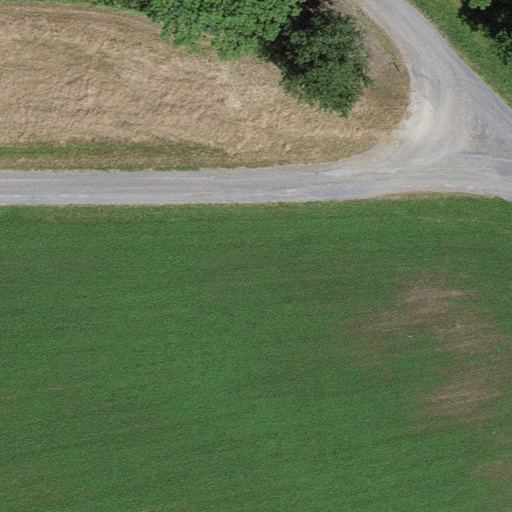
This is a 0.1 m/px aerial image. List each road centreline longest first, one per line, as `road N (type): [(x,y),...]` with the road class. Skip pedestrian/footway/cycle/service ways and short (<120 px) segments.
road 1 (track): [(0,183),(511,175)]
road 2 (track): [(511,148),(359,0)]
